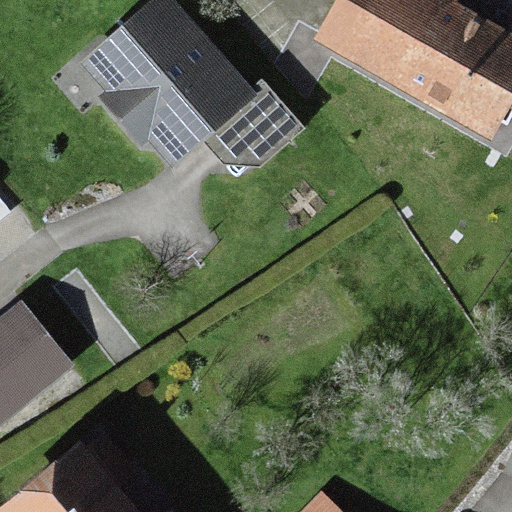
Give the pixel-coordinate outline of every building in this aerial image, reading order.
[(232,82),(161,0),(87,65),(158,146),(232,82)] [(347,0),(316,49),(494,159),(511,130),(511,67),(447,27),(464,0),(347,0)] [(0,426),(90,362),(42,296),(0,326),(0,426)] [(374,511),(325,458),(271,508),(274,511),(374,511)] [(121,511),(91,475),(44,511),(121,511)]
